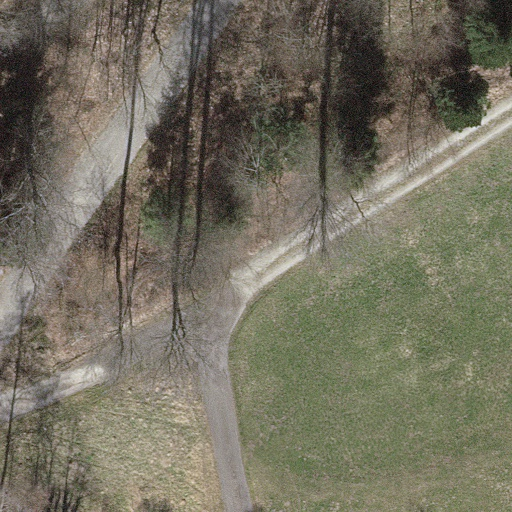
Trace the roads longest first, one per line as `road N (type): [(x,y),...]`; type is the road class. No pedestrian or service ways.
road 1 (track): [(220,0),(59,226),(0,324)]
road 2 (track): [(511,114),(212,307)]
road 3 (track): [(212,307),(0,408)]
road 4 (track): [(240,511),(212,307)]
